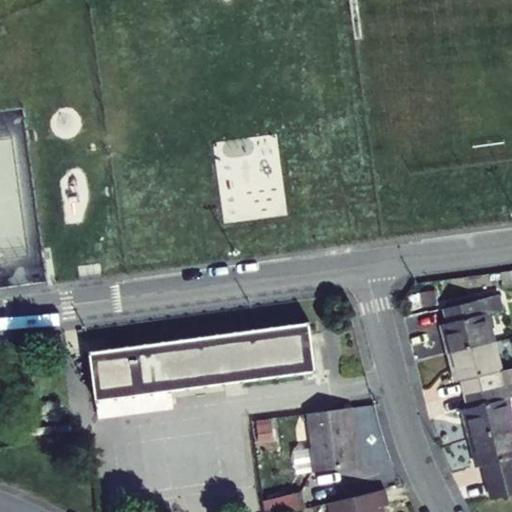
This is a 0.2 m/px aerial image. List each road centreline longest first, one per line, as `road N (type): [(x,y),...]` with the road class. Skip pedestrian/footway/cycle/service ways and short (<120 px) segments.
road 1 (residential): [(366,264),(0,314)]
road 2 (residential): [(366,264),(406,428),(443,511)]
road 3 (residential): [(511,244),(366,264)]
